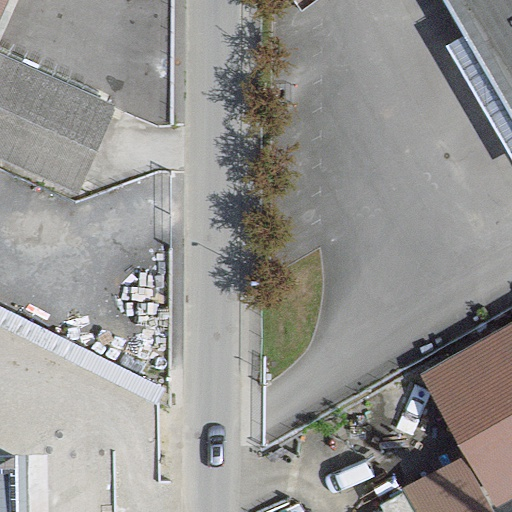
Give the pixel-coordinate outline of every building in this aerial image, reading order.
[(0,0),(0,17),(8,0),(0,0)] [(511,0),(449,0),(511,109),(511,0)] [(0,159),(74,195),(99,142),(114,111),(0,56),(0,159)] [(511,333),(436,377),(477,446),(502,489),(511,482),(511,333)] [(0,511),(27,511),(28,454),(0,454),(0,511)] [(486,511),(455,459),(420,481),(438,511),(486,511)]
